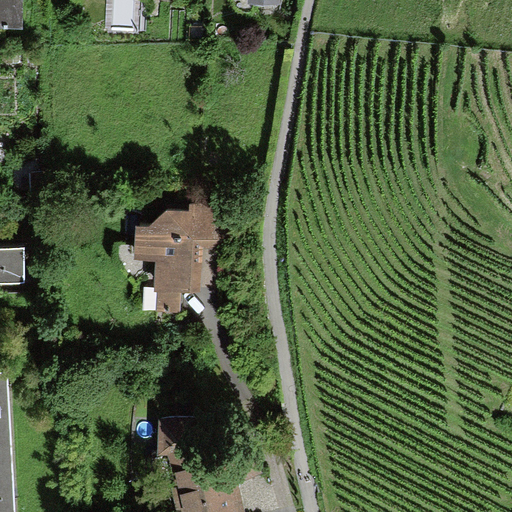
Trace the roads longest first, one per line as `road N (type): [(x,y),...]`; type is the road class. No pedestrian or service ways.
road 1 (residential): [(312,0),(273,203),(270,263),(313,511)]
road 2 (track): [(511,241),(455,176),(471,170),(511,187)]
